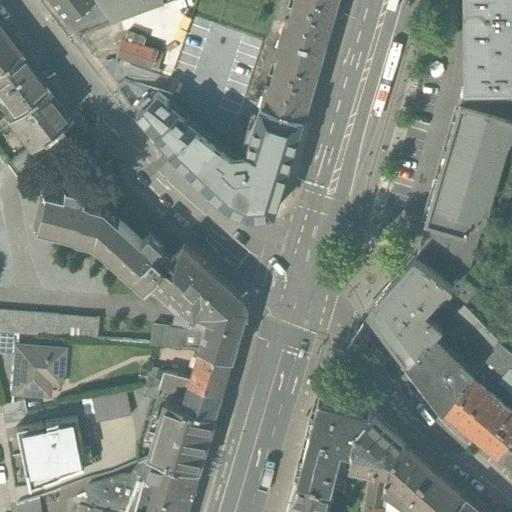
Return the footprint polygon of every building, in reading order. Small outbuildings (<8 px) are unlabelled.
[(50,0),(64,18),(87,0),(50,0)] [(96,0),(95,1),(113,23),(165,4),(163,0),(96,0)] [(295,0),(290,20),(286,19),(277,51),(281,52),(271,87),(267,86),(263,102),(286,107),(309,113),(339,0),(295,0)] [(511,82),(511,0),(466,0),(467,82),(511,82)] [(0,63),(17,50),(0,27),(0,63)] [(157,49),(123,38),(118,54),(151,65),(157,49)] [(17,50),(0,63),(0,93),(12,110),(44,86),(17,50)] [(511,82),(467,82),(428,219),(469,231),(471,224),(483,228),(509,139),(511,136),(511,82)] [(12,110),(6,114),(30,145),(68,116),(44,86),(12,110)] [(161,93),(135,115),(229,206),(251,217),(273,216),(302,117),(258,104),(244,149),(240,146),(192,114),(161,93)] [(244,297),(185,244),(172,258),(160,248),(164,244),(150,233),(143,241),(119,220),(105,207),(103,206),(103,207),(78,200),(80,190),(61,185),(58,195),(42,191),(41,190),(31,226),(33,227),(33,226),(96,241),(95,242),(96,242),(146,287),(152,281),(162,289),(171,297),(173,294),(188,307),(182,327),(179,344),(200,346),(200,347),(232,356),(240,329),(246,309),(244,297)] [(417,255),(378,299),(416,350),(417,351),(446,321),(446,320),(429,305),(450,281),(417,255)] [(99,321),(0,310),(0,330),(21,332),(98,337),(99,321)] [(446,321),(417,351),(416,350),(408,359),(445,408),(471,375),(489,352),(452,314),(446,320),(446,321)] [(165,326),(150,324),(146,342),(162,343),(165,326)] [(182,327),(165,326),(162,343),(179,344),(182,327)] [(21,332),(0,330),(0,350),(15,352),(16,344),(20,344),(21,332)] [(20,344),(16,344),(15,352),(12,392),(44,394),(45,382),(61,383),(64,348),(20,344)] [(232,356),(200,347),(191,376),(190,381),(222,390),(232,356)] [(165,369),(152,366),(147,386),(161,384),(165,369)] [(511,370),(509,368),(490,390),(500,398),(511,407),(511,408),(511,370)] [(222,390),(190,381),(191,376),(165,369),(161,384),(160,387),(161,387),(186,395),(183,405),(215,414),(222,390)] [(490,390),(471,375),(445,408),(498,453),(499,452),(498,452),(511,434),(511,408),(511,407),(500,398),(490,390)] [(161,384),(147,386),(145,395),(158,399),(161,387),(160,387),(161,384)] [(372,410),(320,396),(299,475),(334,486),(346,489),(351,463),(358,425),(372,410)] [(23,398),(0,402),(0,406),(2,415),(25,410),(23,398)] [(215,414),(183,405),(167,400),(149,456),(199,470),(215,414)] [(407,442),(372,410),(358,425),(351,463),(373,468),(373,466),(387,469),(389,463),(407,442)] [(38,424),(14,428),(27,487),(85,467),(84,465),(81,449),(83,448),(77,416),(59,419),(59,418),(38,423),(38,424)] [(511,434),(498,452),(499,452),(511,462),(511,434)] [(434,466),(407,442),(389,463),(387,469),(387,470),(382,503),(386,504),(401,506),(421,480),(434,466)] [(149,456),(109,472),(89,478),(91,493),(81,500),(78,511),(186,511),(199,470),(149,456)] [(373,468),(364,511),(384,511),(386,504),(382,503),(387,470),(387,469),(373,466),(373,468)] [(452,511),(465,494),(434,466),(421,480),(401,506),(415,511),(452,511)] [(326,511),(334,486),(299,475),(288,511),(326,511)] [(486,511),(465,494),(452,511),(486,511)] [(39,511),(38,496),(15,504),(16,511),(39,511)]
